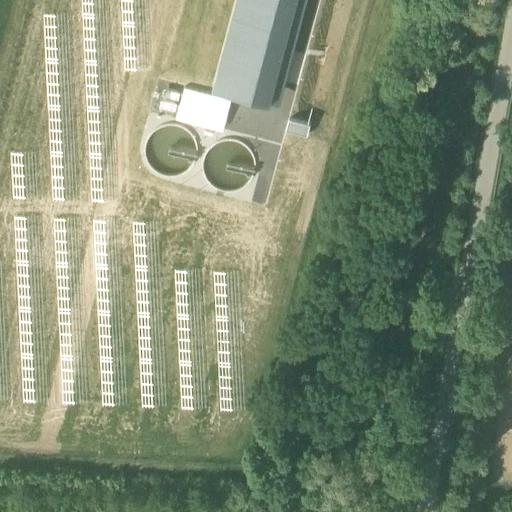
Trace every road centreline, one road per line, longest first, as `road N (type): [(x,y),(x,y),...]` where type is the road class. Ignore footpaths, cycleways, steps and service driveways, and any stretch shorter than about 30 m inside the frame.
road 1 (track): [(485,0),(399,315),(363,511)]
road 2 (unclassified): [(511,31),(421,511)]
